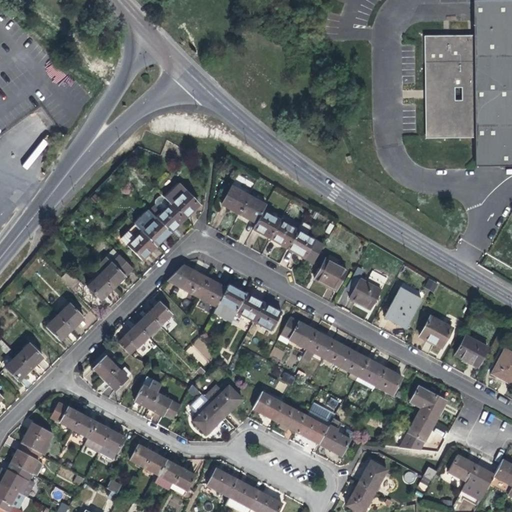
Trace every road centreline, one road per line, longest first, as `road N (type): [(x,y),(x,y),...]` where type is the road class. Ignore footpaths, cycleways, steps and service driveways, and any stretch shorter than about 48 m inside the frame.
road 1 (residential): [(511,406),(198,241),(58,377)]
road 2 (tertiary): [(196,82),(335,192),(511,298)]
road 3 (residential): [(225,449),(184,447),(58,377)]
road 4 (residential): [(321,501),(336,476),(253,434),(225,449)]
road 5 (tertiary): [(0,253),(93,141)]
